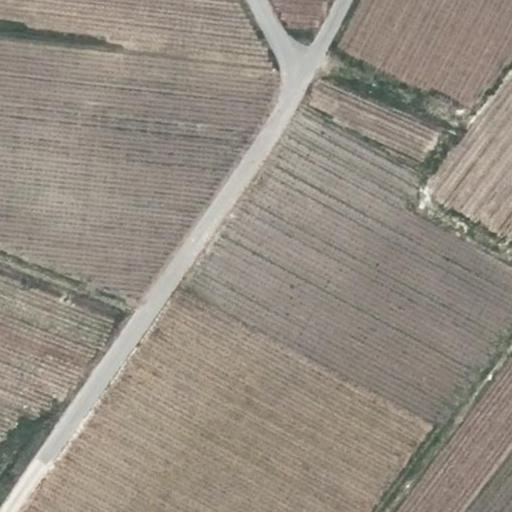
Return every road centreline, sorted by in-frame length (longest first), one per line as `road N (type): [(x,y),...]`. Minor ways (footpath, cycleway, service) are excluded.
road 1 (track): [(8,511),(290,101),(298,81),(257,0)]
road 2 (track): [(0,256),(144,313)]
